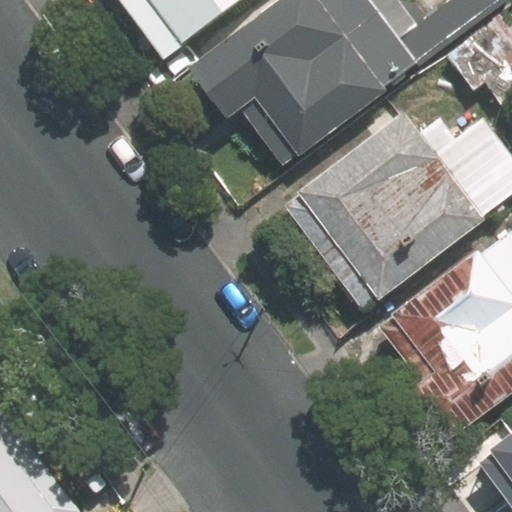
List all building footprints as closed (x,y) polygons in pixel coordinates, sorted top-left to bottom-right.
[(135,0),(180,57),(252,0),(135,0)] [(312,154),(499,6),(493,0),(435,0),(427,7),(421,0),(277,0),(203,59),(248,115),(269,99),(312,154)] [(426,121),(414,106),(307,193),(387,292),(392,297),(511,198),(511,136),(489,109),(466,128),(446,104),(426,121)] [(511,396),(511,234),(396,319),(440,379),(424,391),(457,437),(511,396)] [(0,511),(87,511),(91,509),(87,503),(12,403),(0,411),(0,511)]
